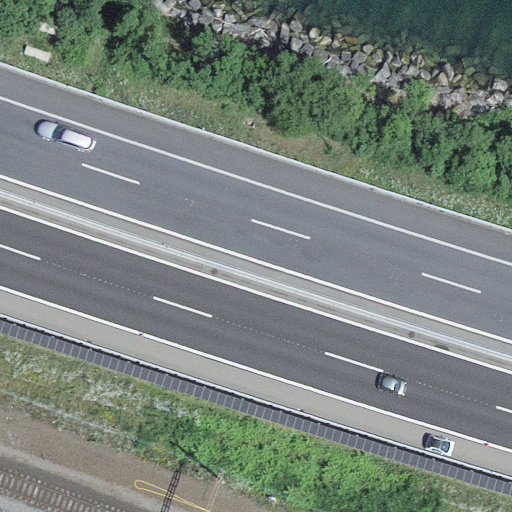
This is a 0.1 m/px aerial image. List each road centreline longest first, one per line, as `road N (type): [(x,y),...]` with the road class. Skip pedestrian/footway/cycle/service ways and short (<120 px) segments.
road 1 (motorway): [(511,303),(0,136)]
road 2 (motorway): [(0,248),(511,413)]
